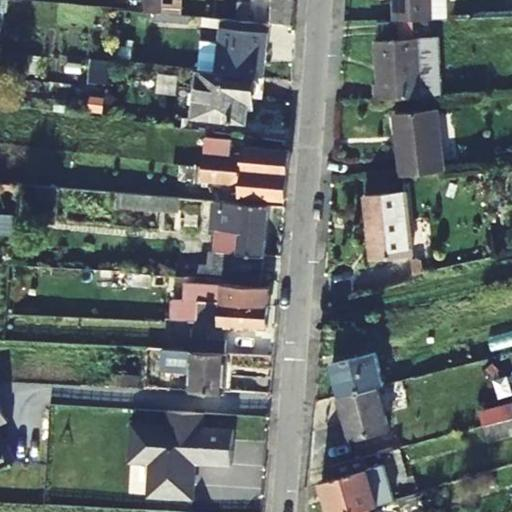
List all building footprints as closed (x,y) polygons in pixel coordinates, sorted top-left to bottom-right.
[(244,0),(244,10),(256,11),(256,0),(244,0)] [(265,0),(265,21),(273,21),(301,23),(302,0),(265,0)] [(394,0),(395,22),(435,21),(434,0),(394,0)] [(265,21),(230,18),(225,70),(263,74),(268,75),(273,21),(265,21)] [(377,102),(425,100),(424,42),(379,43),(377,102)] [(225,70),(201,67),(196,115),(246,119),(248,110),(253,110),(254,98),(259,98),(263,74),(225,70)] [(405,178),(449,174),(444,114),(400,118),(405,178)] [(205,168),(288,174),(290,150),(246,147),(245,157),(232,156),(233,139),(207,137),(205,168)] [(288,174),(205,168),(204,181),(243,184),(242,195),(286,198),(288,174)] [(58,211),(59,184),(38,183),(37,211),(58,211)] [(371,194),(380,259),(419,254),(410,190),(371,194)] [(182,231),(201,233),(204,198),(185,197),(182,231)] [(227,221),(226,228),(243,230),(242,253),(267,255),(271,205),(216,200),(214,220),(227,221)] [(242,253),(218,251),(216,277),(226,277),(265,280),(267,255),(242,253)] [(167,282),(167,293),(195,294),(196,276),(168,274),(167,282)] [(216,277),(210,276),(209,290),(203,290),(202,300),(270,303),(271,286),(226,283),(226,277),(216,277)] [(156,292),(167,293),(167,282),(156,281),(156,292)] [(201,320),(202,300),(187,299),(185,319),(201,320)] [(202,300),(201,320),(220,321),(220,327),(268,329),(270,303),(202,300)] [(399,326),(411,324),(407,305),(370,313),(376,344),(401,338),(399,326)] [(186,337),(173,336),(173,349),(227,352),(228,339),(193,336),(193,329),(187,329),(186,337)] [(170,348),(169,368),(200,370),(199,389),(233,392),(235,352),(227,352),(173,349),(170,348)] [(330,361),(338,395),(376,385),(383,384),(375,350),(330,361)] [(387,428),(376,385),(338,395),(348,438),(387,428)] [(0,395),(0,466),(20,459),(2,423),(10,420),(0,395)] [(511,404),(482,412),(486,426),(487,426),(511,419),(511,404)] [(207,424),(208,409),(173,408),(172,423),(136,420),(134,458),(155,459),(153,492),(197,495),(194,452),(203,452),(205,460),(236,461),(238,426),(207,424)] [(511,419),(487,426),(491,441),(511,435),(511,419)] [(375,505),(365,470),(362,457),(328,465),(332,479),(318,484),(325,511),(348,511),(364,508),(375,505)] [(381,466),(365,470),(375,505),(391,501),(381,466)]
